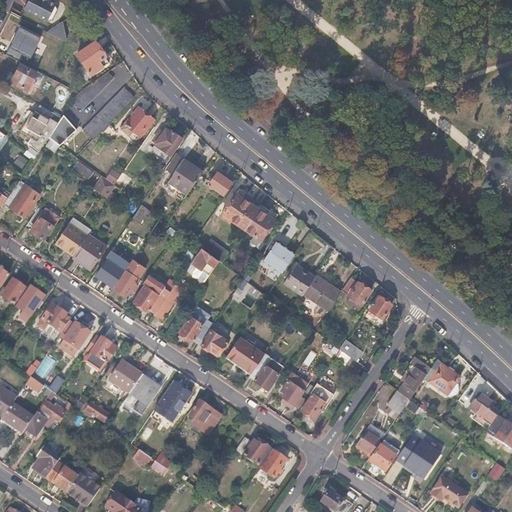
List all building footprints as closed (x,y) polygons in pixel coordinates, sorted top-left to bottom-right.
[(29,0),(24,9),(48,21),(53,20),(58,9),(56,6),(56,4),(49,0),(29,0)] [(69,39),(65,27),(55,36),(65,41),(69,39)] [(1,52),(16,60),(23,46),(9,38),(1,52)] [(91,74),(102,67),(97,60),(104,55),(94,41),(76,53),(91,74)] [(97,60),(102,67),(109,62),(104,55),(97,60)] [(31,90),(35,92),(43,78),(19,64),(11,82),(29,93),(31,90)] [(113,78),(108,72),(78,94),(71,103),(80,112),(113,78)] [(134,97),(131,95),(124,88),(84,130),(91,137),(93,139),(134,97)] [(39,150),(47,138),(54,129),(56,125),(61,118),(39,105),(36,112),(34,112),(26,127),(30,130),(27,134),(33,139),(30,143),(39,150)] [(133,131),(139,136),(153,120),(138,108),(121,129),(129,136),(133,131)] [(56,125),(54,129),(63,141),(80,127),(77,122),(71,126),(66,120),(57,127),(56,125)] [(154,144),(171,155),(182,138),(167,126),(162,133),(159,131),(153,139),(156,141),(154,144)] [(74,168),(88,179),(93,173),(78,162),(74,168)] [(184,197),(198,177),(180,164),(166,184),(184,197)] [(112,184),(119,174),(111,169),(104,178),(112,184)] [(209,183),(223,194),(231,182),(217,172),(209,183)] [(107,182),(102,178),(94,189),(99,192),(102,190),(104,191),(108,187),(105,184),(107,182)] [(7,198),(3,204),(24,218),(40,194),(25,184),(21,189),(16,185),(10,194),(7,198)] [(244,228),(258,209),(235,193),(220,215),(228,221),(230,219),(244,228)] [(151,213),(141,205),(132,219),(139,224),(145,216),(148,218),(151,213)] [(50,215),(38,207),(23,228),(39,238),(43,233),(47,235),(51,230),(48,228),(49,225),(46,222),(50,215)] [(273,220),(258,209),(244,228),(260,239),(273,220)] [(73,255),(86,236),(67,223),(55,242),(73,255)] [(105,246),(88,234),(86,236),(73,255),(72,257),(89,269),(105,246)] [(218,261),(220,263),(228,252),(210,239),(202,249),(218,261)] [(282,273),(295,254),(276,241),(263,260),(282,273)] [(190,262),(200,269),(208,276),(218,261),(202,249),(199,247),(190,262)] [(122,268),(124,270),(128,264),(116,255),(111,262),(106,258),(95,275),(108,284),(113,277),(116,279),(118,276),(119,272),(122,268)] [(124,270),(112,287),(126,296),(131,289),(134,291),(138,286),(135,283),(145,268),(131,259),(128,264),(124,270)] [(302,295),(303,294),(314,277),(296,265),(284,283),(302,295)] [(0,287),(9,275),(0,269),(0,287)] [(150,308),(156,312),(169,293),(162,288),(165,284),(149,273),(142,283),(145,286),(134,302),(148,311),(150,308)] [(328,311),(340,293),(315,276),(314,277),(303,294),(328,311)] [(357,283),(351,279),(343,291),(350,295),(346,301),(358,309),(371,290),(358,281),(357,283)] [(25,288),(13,280),(3,295),(14,304),(25,288)] [(31,287),(18,305),(17,308),(23,312),(21,316),(28,321),(37,307),(40,309),(43,303),(41,302),(44,297),(31,287)] [(156,312),(154,315),(161,320),(178,296),(170,291),(169,293),(156,312)] [(376,314),(382,318),(391,305),(390,303),(379,296),(370,310),(372,311),(369,314),(373,317),(376,314)] [(68,323),(63,320),(67,315),(52,305),(41,320),(61,334),(68,323)] [(193,339),(199,343),(213,323),(206,319),(209,316),(196,307),(194,310),(179,332),(180,333),(186,337),(192,341),(193,339)] [(73,326),(69,322),(68,323),(61,334),(60,335),(65,339),(64,340),(78,350),(89,333),(75,323),(73,326)] [(445,341),(450,334),(437,326),(434,331),(438,334),(445,341)] [(201,344),(216,355),(226,341),(210,330),(201,344)] [(430,367),(435,360),(434,359),(445,341),(438,334),(434,331),(416,357),(430,367)] [(101,339),(96,335),(86,350),(91,353),(86,361),(101,371),(116,347),(102,337),(101,339)] [(252,373),(265,354),(240,338),(227,356),(252,373)] [(351,357),(357,361),(363,351),(346,339),(339,348),(340,349),(351,357)] [(340,349),(334,357),(346,366),(351,357),(340,349)] [(252,373),(250,376),(255,380),(254,381),(267,390),(278,374),(267,366),(271,359),(265,354),(252,373)] [(400,393),(409,399),(423,378),(430,367),(416,357),(406,370),(410,374),(401,387),(403,389),(400,393)] [(458,376),(435,360),(430,367),(423,378),(447,394),(458,376)] [(142,375),(143,374),(123,361),(111,380),(130,393),(142,375)] [(289,380),(284,387),(288,390),(285,394),(283,397),(298,407),(303,399),(300,396),(308,383),(292,372),(287,378),(289,380)] [(161,388),(142,375),(130,393),(129,394),(148,407),(161,388)] [(45,387),(31,377),(26,384),(40,394),(45,387)] [(190,394),(172,382),(161,400),(178,412),(190,394)] [(0,415),(3,418),(13,403),(17,398),(0,386),(0,415)] [(328,398),(315,390),(301,409),(314,418),(328,398)] [(399,413),(409,399),(400,393),(399,391),(397,390),(387,404),(399,413)] [(51,391),(48,396),(37,412),(39,414),(46,403),(48,401),(55,401),(56,401),(59,397),(56,395),(51,391)] [(482,417),(492,403),(478,392),(468,406),(482,417)] [(221,416),(197,399),(187,414),(202,424),(199,428),(208,434),(221,416)] [(89,406),(86,403),(81,411),(89,417),(91,418),(93,415),(104,422),(109,415),(91,402),(89,406)] [(22,434),(25,429),(34,417),(13,403),(3,418),(2,420),(22,434)] [(34,417),(25,429),(36,436),(44,424),(49,426),(54,418),(60,422),(67,412),(64,409),(55,404),(53,407),(46,403),(39,414),(37,412),(34,417)] [(64,409),(67,412),(72,405),(70,404),(68,403),(64,409)] [(511,445),(511,427),(496,416),(489,426),(498,432),(494,438),(509,449),(511,445)] [(107,436),(110,431),(106,428),(103,426),(100,431),(107,436)] [(356,445),(371,456),(381,441),(366,430),(356,445)] [(424,481),(441,454),(411,435),(394,463),(424,481)] [(258,466),(270,449),(255,438),(252,443),(245,438),(236,450),(258,466)] [(369,461),(384,471),(396,456),(379,445),(369,461)] [(151,458),(140,451),(139,452),(131,447),(127,453),(134,458),(133,460),(145,468),(151,458)] [(261,469),(274,478),(287,460),(274,451),(261,469)] [(170,465),(159,456),(156,461),(167,469),(170,465)] [(32,469),(46,478),(54,467),(40,458),(32,469)] [(167,469),(155,461),(151,467),(164,475),(167,469)] [(46,478),(67,492),(78,477),(58,462),(54,467),(46,478)] [(495,463),(488,474),(496,480),(503,469),(495,463)] [(67,492),(88,507),(100,489),(80,475),(78,477),(67,492)] [(457,508),(467,494),(442,477),(431,494),(439,500),(442,497),(457,508)] [(321,502),(335,511),(346,511),(352,504),(343,497),(342,499),(334,494),(335,492),(330,488),(321,502)] [(138,511),(140,510),(119,495),(108,511),(109,511),(138,511)]
